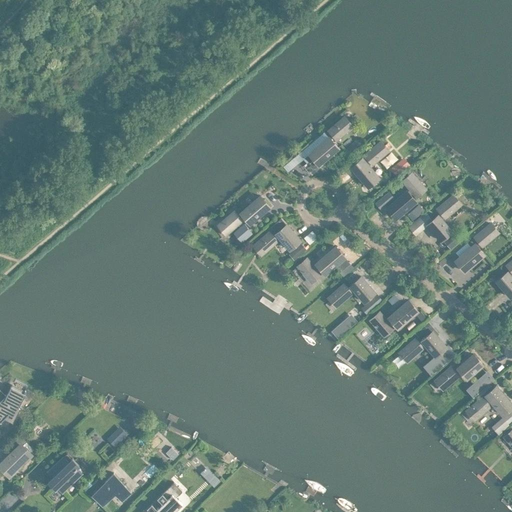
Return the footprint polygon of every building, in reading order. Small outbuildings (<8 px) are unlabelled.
[(341,111),(326,125),(329,130),(327,132),(326,131),(306,148),(301,152),(310,163),(315,159),(335,142),(329,135),(332,133),(333,134),(349,120),(341,111)] [(377,136),(361,150),(365,154),(362,157),(359,152),(348,161),(365,181),(376,172),(365,160),(368,157),(369,158),(385,144),(377,136)] [(291,153),(295,158),(300,154),(296,149),(291,153)] [(400,152),(387,163),(393,170),(406,159),(400,152)] [(378,203),(382,200),(384,202),(383,202),(392,213),(412,196),(406,189),(409,186),(413,191),(422,184),(408,168),(400,175),(407,183),(404,186),(403,185),(391,195),(390,193),(385,187),(373,197),(378,203)] [(257,190),(237,207),(238,208),(235,210),(231,206),(215,220),(222,228),(234,218),(237,221),(231,226),(238,235),(248,226),(241,218),(244,215),(246,218),(266,201),(257,190)] [(450,190),(434,203),(438,208),(435,210),(434,210),(428,215),(422,208),(407,222),(412,228),(424,219),(437,235),(448,226),(438,213),(440,211),(441,212),(457,198),(450,190)] [(415,199),(404,209),(409,215),(421,205),(415,199)] [(286,244),(297,235),(277,212),(267,221),(273,228),(270,231),(266,226),(250,240),(257,248),(274,235),(273,234),(276,231),(286,244)] [(487,218),(471,232),(475,236),(472,239),(471,238),(452,255),(461,266),(481,248),(475,242),(478,239),(478,240),(495,226),(487,218)] [(451,225),(440,235),(447,243),(458,233),(451,225)] [(298,238),(285,248),(290,254),(303,244),(298,238)] [(332,241),(312,258),(313,259),(310,261),(303,253),(294,260),(308,276),(317,269),(313,264),(316,262),(322,269),(341,251),(332,241)] [(441,251),(435,256),(438,261),(444,256),(441,251)] [(511,252),(503,260),(507,264),(504,267),(504,266),(493,275),(507,291),(511,286),(511,275),(507,270),(510,268),(511,267),(511,252)] [(334,263),(340,269),(343,266),(337,260),(334,263)] [(361,296),(371,287),(358,271),(347,280),(345,283),(341,278),(325,292),(332,301),(348,287),(347,286),(350,284),(361,296)] [(402,291),(396,284),(390,288),(396,295),(402,291)] [(378,294),(374,290),(363,299),(367,303),(378,294)] [(405,294),(385,311),(386,312),(383,315),(376,306),(367,314),(381,330),(389,323),(385,318),(388,315),(394,322),(414,305),(405,294)] [(338,317),(328,325),(334,332),(344,324),(338,317)] [(432,351),(443,341),(429,325),(418,335),(419,335),(416,338),(412,333),(396,347),(403,355),(419,342),(419,341),(421,338),(432,351)] [(470,348),(454,362),(455,363),(452,366),(448,361),(432,375),(439,383),(455,370),(454,369),(457,366),(463,373),(479,359),(470,348)] [(483,369),(470,381),(475,387),(488,376),(483,369)] [(510,400),(496,384),(493,380),(482,389),(486,394),(483,396),(479,392),(463,405),(470,414),(486,400),(486,399),(488,397),(499,409),(510,400)] [(0,412),(8,405),(11,406),(20,389),(7,382),(0,394),(0,393),(0,412)] [(511,405),(510,403),(499,413),(504,418),(511,410),(511,405)] [(511,426),(509,424),(501,431),(511,443),(511,426)] [(16,430),(6,441),(10,445),(0,455),(0,463),(6,469),(13,462),(15,464),(24,454),(22,453),(27,448),(18,439),(21,436),(16,430)] [(60,451),(44,467),(54,476),(51,478),(58,485),(78,466),(72,460),(70,462),(60,451)] [(90,490),(99,499),(112,486),(118,493),(127,484),(110,467),(101,476),(103,477),(90,490)] [(170,476),(154,492),(159,497),(153,503),(148,498),(133,511),(164,511),(179,498),(172,491),(178,485),(170,476)]
